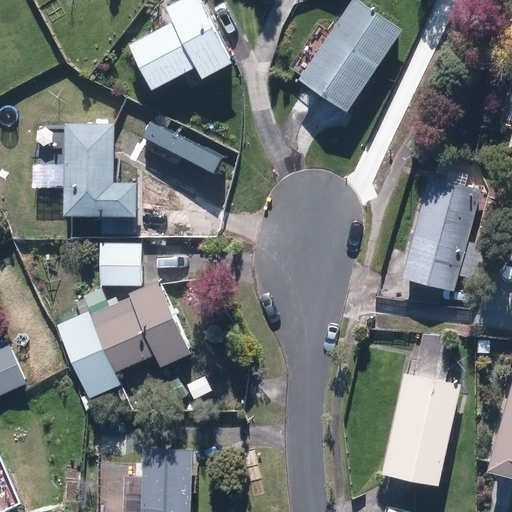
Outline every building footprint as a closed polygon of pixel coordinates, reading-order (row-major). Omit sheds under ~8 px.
[(242,47),(214,0),(173,0),(180,11),(138,36),(163,79),(205,54),(212,65),(242,47)] [(413,22),(379,0),(349,0),(306,69),(361,104),(413,22)] [(124,111),(71,110),(68,206),(143,208),(144,174),(122,174),(124,111)] [(486,182),(435,170),(413,265),(464,277),(486,182)] [(148,234),(105,233),(105,276),(147,276),(148,234)] [(201,337),(167,270),(117,295),(123,306),(108,314),(129,355),(164,337),(172,352),(201,337)] [(0,387),(27,374),(11,343),(0,347),(0,387)] [(469,373),(409,361),(389,458),(448,470),(469,373)] [(190,397),(177,374),(162,383),(175,406),(190,397)] [(511,394),(498,453),(511,456),(511,394)] [(199,511),(203,438),(149,435),(147,471),(135,471),(133,511),(199,511)] [(0,511),(8,511),(11,511),(0,485),(0,511)]
